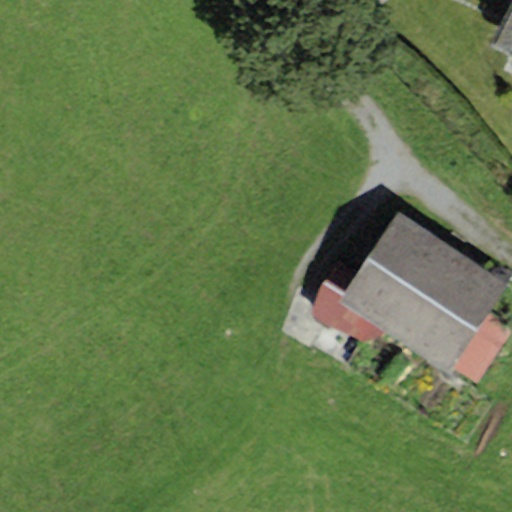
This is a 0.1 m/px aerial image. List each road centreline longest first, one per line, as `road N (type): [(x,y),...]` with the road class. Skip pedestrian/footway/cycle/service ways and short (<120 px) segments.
road 1 (track): [(261,0),(282,33),(362,107),(378,136)]
road 2 (track): [(378,136),(415,185),(511,254)]
road 3 (track): [(378,136),(379,175),(366,212),(318,268)]
